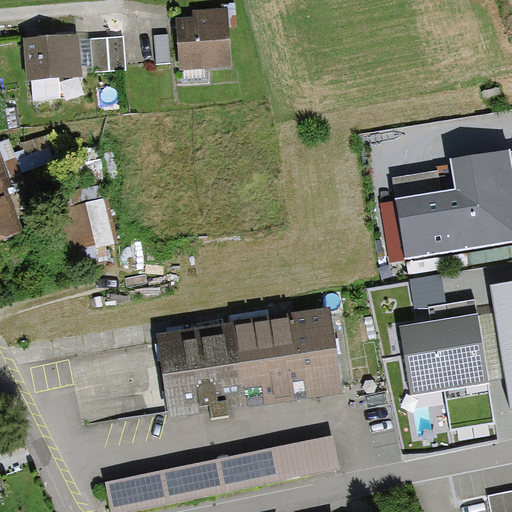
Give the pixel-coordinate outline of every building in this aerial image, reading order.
[(193,16),(176,17),(180,70),(184,70),(204,68),(232,66),(228,8),(192,10),(193,16)] [(79,34),(23,38),(27,81),(82,77),(82,73),(79,40),(79,34)] [(168,34),(154,35),(156,63),(170,62),(168,34)] [(124,37),(91,39),(93,72),(126,70),(124,37)] [(91,39),(79,40),(82,73),(93,72),(91,39)] [(205,77),(204,68),(184,70),(184,78),(205,77)] [(48,135),(22,142),(26,156),(52,149),(48,135)] [(9,139),(0,142),(0,151),(13,186),(25,181),(9,139)] [(511,160),(510,149),(450,159),(452,164),(456,189),(396,199),(396,201),(405,258),(511,241),(511,160)] [(0,151),(0,240),(24,232),(7,188),(13,186),(0,151)] [(392,177),(396,199),(456,189),(452,164),(437,166),(438,170),(392,177)] [(104,183),(57,194),(70,252),(96,246),(96,248),(118,243),(104,183)] [(405,258),(396,201),(380,203),(390,263),(405,260),(405,258)] [(446,304),(441,274),(410,280),(415,309),(429,307),(446,304)] [(511,281),(491,285),(495,313),(506,378),(511,409),(511,281)] [(429,307),(431,321),(478,313),(475,299),(446,304),(429,307)] [(330,307),(155,333),(168,418),(343,393),(330,307)] [(478,315),(478,313),(431,321),(399,326),(411,396),(489,383),(489,381),(478,315)] [(495,313),(478,315),(489,381),(506,378),(495,313)] [(333,436),(105,483),(110,511),(130,511),(340,469),(333,436)] [(511,511),(511,490),(488,495),(491,511),(511,511)]
